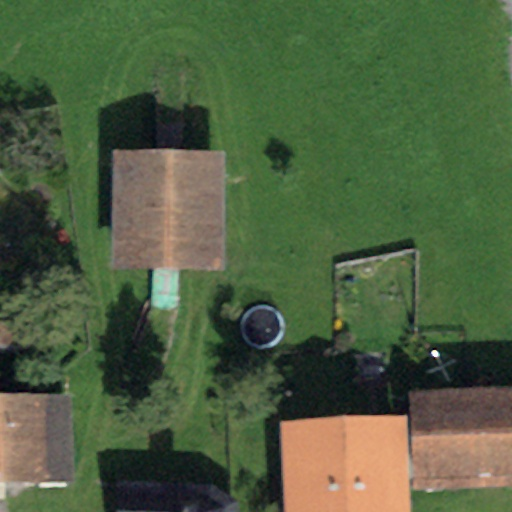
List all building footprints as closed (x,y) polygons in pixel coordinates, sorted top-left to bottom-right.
[(206,178),(104,178),(103,286),(205,287),(206,178)] [(511,393),(416,399),(421,482),(511,476),(511,393)] [(55,415),(0,416),(0,496),(58,495),(55,415)] [(399,511),(395,425),(287,430),(291,511),(399,511)] [(113,489),(113,511),(234,511),(235,503),(209,489),(113,489)]
